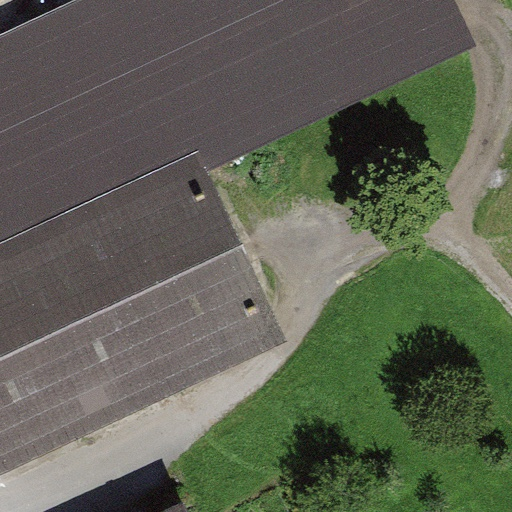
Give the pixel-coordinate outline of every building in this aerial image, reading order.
[(457,0),(67,0),(0,32),(0,251),(198,157),(205,171),(477,41),(457,0)] [(205,171),(198,157),(0,251),(0,475),(285,342),(205,171)] [(504,383),(487,358),(454,380),(471,405),(504,383)] [(349,481),(370,465),(350,440),(330,456),(349,481)] [(193,511),(186,496),(152,511),(193,511)]
